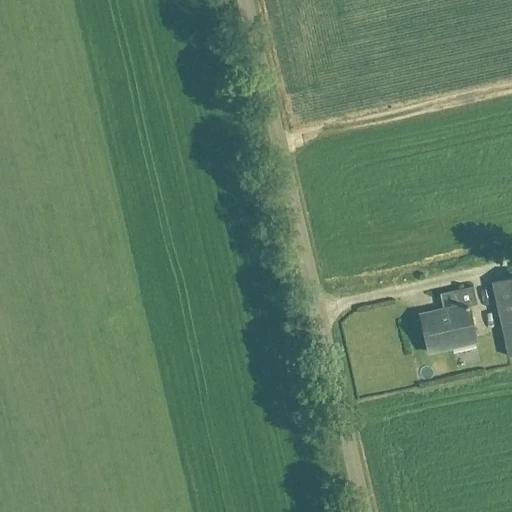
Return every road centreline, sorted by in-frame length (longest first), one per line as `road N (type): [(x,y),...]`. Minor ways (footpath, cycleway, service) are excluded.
road 1 (unclassified): [(357,511),(237,0)]
road 2 (track): [(511,87),(273,139)]
